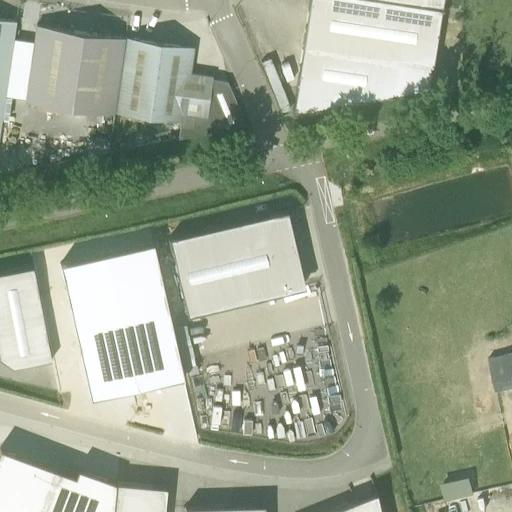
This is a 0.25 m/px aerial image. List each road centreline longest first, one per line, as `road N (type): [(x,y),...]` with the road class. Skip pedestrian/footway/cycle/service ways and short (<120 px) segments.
road 1 (unclassified): [(290,155),(316,192),(367,407),(368,432),(356,454),(299,470),(222,459),(0,401)]
road 2 (unclassified): [(0,217),(290,155)]
road 3 (unclassified): [(511,104),(290,155)]
road 4 (unclassified): [(212,0),(263,115),(290,155)]
